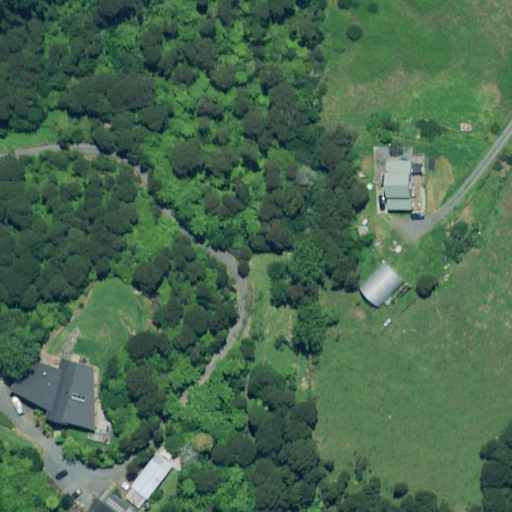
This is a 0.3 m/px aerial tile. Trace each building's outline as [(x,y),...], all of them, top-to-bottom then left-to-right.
[(422,162),(393,162),(392,209),(421,210),(422,162)] [(407,282),(388,262),(361,288),(381,308),(407,282)] [(44,363),(12,389),(51,410),(50,420),(99,429),(109,378),(103,377),(105,368),(66,361),(65,367),(44,363)] [(177,466),(160,453),(126,497),(142,510),(177,466)] [(139,511),(107,488),(90,511),(139,511)]
